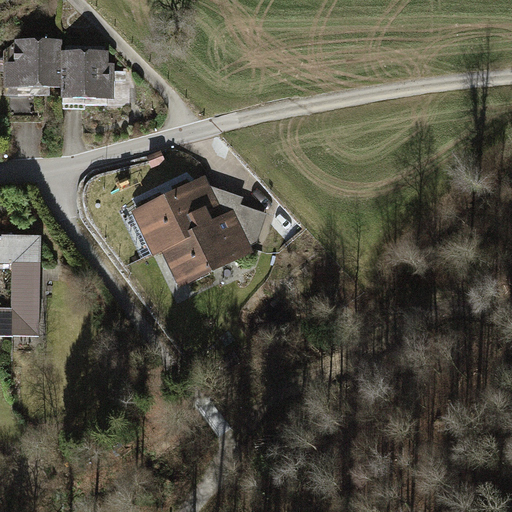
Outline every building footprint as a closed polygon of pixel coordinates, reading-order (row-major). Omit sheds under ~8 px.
[(61,53),(61,41),(16,42),(4,53),(4,56),(0,56),(0,64),(4,64),(4,87),(10,87),(10,117),(41,117),(42,94),(50,94),(50,88),(62,88),(61,53)] [(107,53),(61,53),(62,88),(62,99),(108,99),(108,82),(123,82),(123,72),(112,72),(112,75),(108,75),(107,53)] [(240,206),(242,198),(229,193),(222,213),(212,210),(209,211),(207,215),(203,214),(193,192),(178,199),(176,197),(146,211),(151,224),(148,233),(156,252),(165,247),(220,221),(233,226),(240,206)] [(246,236),(254,210),(240,206),(233,226),(220,221),(165,247),(173,264),(183,267),(189,279),(235,257),(226,238),(227,233),(242,237),(244,238),(245,237),(246,236)] [(0,235),(0,264),(13,265),(13,263),(40,263),(41,236),(0,235)] [(13,263),(13,265),(13,309),(12,337),(40,337),(40,263),(13,263)] [(0,336),(12,337),(13,309),(0,309),(0,336)]
